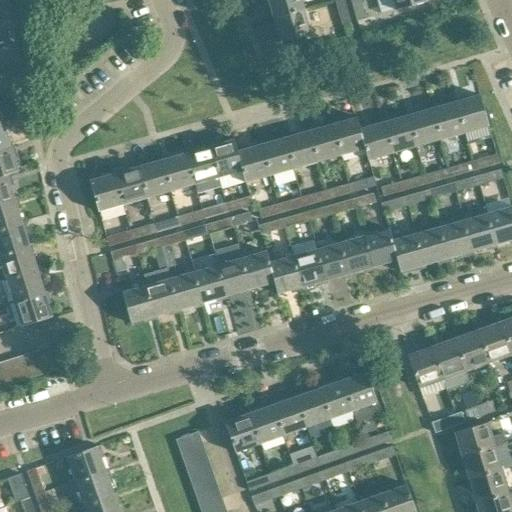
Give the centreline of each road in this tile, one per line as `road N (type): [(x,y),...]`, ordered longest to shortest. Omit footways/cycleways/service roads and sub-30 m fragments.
road 1 (residential): [(112,394),(61,158),(64,141),(167,58),(167,0)]
road 2 (residential): [(112,394),(511,279)]
